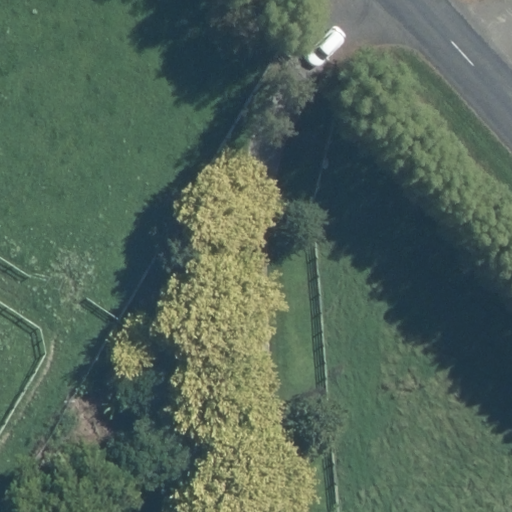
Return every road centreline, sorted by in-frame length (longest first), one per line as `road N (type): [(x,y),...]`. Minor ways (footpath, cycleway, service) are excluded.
road 1 (unknown): [(365,0),(289,75),(231,231),(229,357),(243,511)]
road 2 (unclassified): [(511,108),(414,0)]
